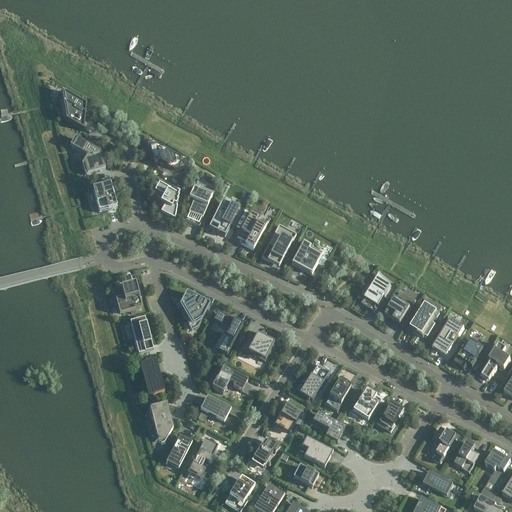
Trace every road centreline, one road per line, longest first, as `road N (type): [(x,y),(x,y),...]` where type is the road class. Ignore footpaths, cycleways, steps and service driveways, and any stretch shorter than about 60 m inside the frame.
road 1 (residential): [(327,309),(143,227)]
road 2 (residential): [(151,258),(309,339)]
road 3 (residential): [(309,339),(231,465)]
road 4 (residential): [(450,384),(327,309)]
road 5 (residential): [(309,339),(435,407)]
road 6 (residential): [(151,258),(187,392)]
